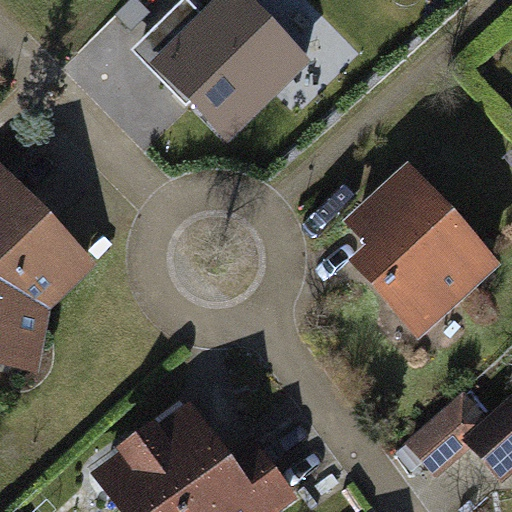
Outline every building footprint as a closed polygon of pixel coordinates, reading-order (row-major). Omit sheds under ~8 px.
[(256,0),(216,0),(154,59),(230,139),(313,60),(256,0)] [(107,260),(17,158),(0,175),(0,355),(52,366),(62,303),(107,260)] [(505,253),(430,165),(364,220),(384,244),(367,258),(422,323),(505,253)] [(431,461),(471,425),(490,409),(467,383),(408,435),(431,461)] [(203,400),(107,468),(138,511),(272,511),(309,486),(286,454),(272,464),(252,436),(236,447),(203,400)] [(511,412),(502,422),(490,409),(471,425),(511,470),(511,469),(511,412)]
